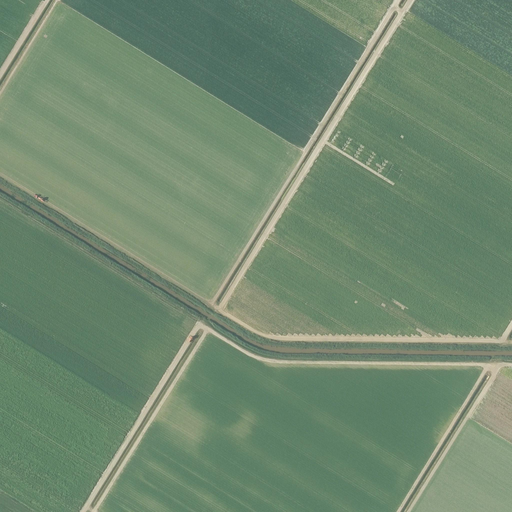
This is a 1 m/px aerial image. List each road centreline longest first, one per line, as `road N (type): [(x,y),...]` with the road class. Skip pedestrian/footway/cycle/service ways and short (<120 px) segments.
road 1 (track): [(511,365),(279,361),(199,325),(83,511)]
road 2 (track): [(511,342),(283,339),(214,307)]
